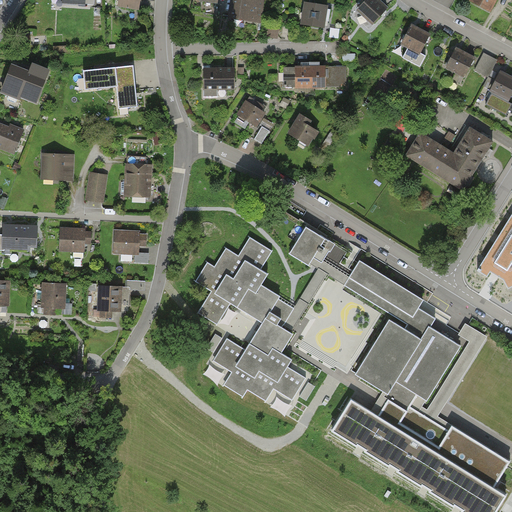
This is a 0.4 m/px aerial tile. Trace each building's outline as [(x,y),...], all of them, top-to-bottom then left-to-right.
[(139,0),(117,0),(116,8),(137,12),(139,0)] [(229,0),(227,19),(261,25),(265,0),(229,0)] [(386,9),(375,0),(366,0),(355,13),(370,27),(386,9)] [(471,0),(470,3),(489,14),(496,0),(471,0)] [(322,31),(325,8),(302,5),(298,27),(322,31)] [(429,35),(412,26),(402,43),(409,47),(403,58),(420,67),(426,56),(420,53),(429,35)] [(473,59),(456,50),(447,66),(457,71),(454,78),(461,81),(473,59)] [(497,62),(483,55),(475,70),(489,77),(497,62)] [(138,108),(134,68),(84,73),(86,90),(117,87),(119,110),(138,108)] [(323,68),(293,68),(293,88),(323,88),(323,68)] [(346,68),(323,68),(323,88),(346,88),(346,68)] [(17,69),(7,95),(34,105),(44,80),(17,69)] [(233,90),(232,69),(202,69),(202,90),(233,90)] [(511,93),(511,78),(501,72),(491,90),(493,91),(509,99),(511,93)] [(509,99),(493,91),(486,104),(507,115),(511,105),(511,103),(508,101),(509,99)] [(269,111),(245,96),(232,117),(256,132),(269,111)] [(298,115),(286,135),(308,148),(318,133),(307,126),(309,122),(298,115)] [(405,127),(407,120),(395,116),(393,123),(405,127)] [(0,124),(0,151),(12,157),(22,131),(8,125),(7,128),(0,124)] [(492,143),(468,129),(453,154),(419,133),(404,157),(462,192),(492,143)] [(74,155),(40,155),(40,183),(74,183),(74,155)] [(150,201),(151,166),(125,165),(124,200),(150,201)] [(107,177),(89,175),(85,201),(103,204),(107,177)] [(307,212),(285,199),(281,206),(303,219),(307,212)] [(511,213),(478,270),(488,276),(491,272),(504,280),(509,288),(511,286),(511,213)] [(334,244),(299,222),(290,236),(298,241),(290,254),(314,269),(317,271),(318,269),(327,255),(334,244)] [(29,227),(4,227),(3,235),(0,235),(0,253),(3,254),(3,250),(29,250),(29,227)] [(84,230),(59,229),(58,254),(83,255),(84,230)] [(139,233),(113,232),(113,257),(138,257),(139,233)] [(263,323),(278,298),(280,296),(261,284),(268,274),(261,269),(273,251),(252,238),(241,257),(229,249),(217,268),(210,263),(198,282),(212,291),(200,310),(219,322),(231,303),(263,323)] [(346,267),(327,255),(318,269),(327,275),(340,283),(344,285),(347,281),(349,278),(353,271),(346,267)] [(423,301),(360,261),(353,271),(349,278),(347,281),(344,285),(407,324),(405,328),(422,339),(430,326),(433,322),(435,318),(419,308),(423,301)] [(288,331),(291,333),(297,323),(318,289),(327,275),(318,269),(317,271),(295,306),(294,308),(292,312),(282,327),(288,331)] [(130,287),(146,287),(146,278),(130,278),(130,287)] [(0,307),(8,308),(9,283),(0,282),(0,307)] [(64,310),(65,286),(41,285),(40,309),(43,310),(43,315),(56,316),(56,310),(64,310)] [(121,312),(122,287),(97,286),(96,311),(100,311),(100,317),(113,317),(113,312),(121,312)] [(278,298),(263,323),(246,350),(227,338),(215,358),(233,370),(225,382),(245,394),(249,388),(268,399),(275,387),(294,398),(307,378),(305,377),(288,366),(292,359),(281,353),(293,334),(291,333),(288,331),(282,327),(292,312),(294,308),(278,298)] [(405,328),(390,319),(355,373),(384,391),(386,393),(384,396),(389,399),(391,400),(408,411),(418,395),(427,400),(461,345),(431,326),(430,326),(422,339),(405,328)] [(459,333),(459,335),(469,341),(468,344),(428,409),(423,407),(420,413),(421,413),(429,418),(449,430),(452,426),(439,416),(446,405),(488,336),(466,323),(462,329),(459,333)] [(377,402),(372,411),(378,415),(384,406),(389,399),(384,396),(386,393),(384,391),(377,402)] [(384,406),(378,415),(372,411),(351,399),(331,430),(462,511),(496,511),(507,495),(495,487),(510,463),(511,461),(509,460),(452,426),(449,430),(429,418),(421,413),(420,413),(423,407),(427,400),(418,395),(408,411),(391,400),(389,399),(384,406)]
